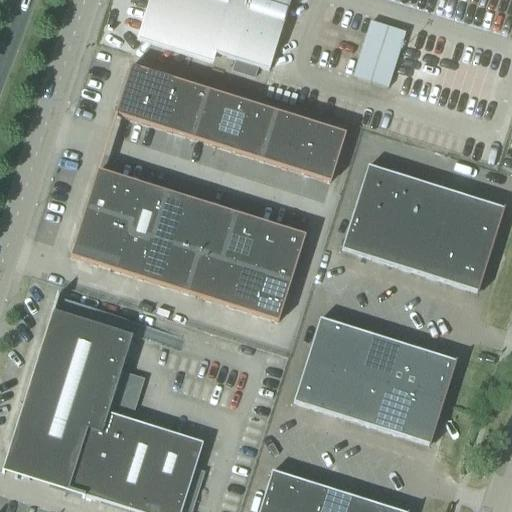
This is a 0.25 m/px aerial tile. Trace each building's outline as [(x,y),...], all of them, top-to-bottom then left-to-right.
[(151,0),(139,39),(190,55),(191,55),(212,62),(213,56),(268,73),(291,0),(151,0)] [(352,80),(387,92),(405,36),(369,24),(352,80)] [(116,120),(125,123),(143,128),(247,161),(329,187),(330,187),(338,161),(345,138),(153,78),(129,70),(114,119),(116,120)] [(343,131),(345,121),(302,111),(299,122),(343,131)] [(502,212),(485,207),(474,204),(448,195),(421,187),(367,170),(353,212),(340,254),(368,262),(395,271),(421,279),(458,291),(476,296),(475,298),(476,298),(490,255),(504,211),(502,211),(502,212)] [(98,175),(97,175),(83,218),(69,261),(91,268),(277,326),(305,240),(304,239),(209,209),(118,181),(98,175)] [(64,495),(83,501),(84,500),(121,511),(181,511),(202,447),(107,417),(132,340),(53,316),(58,300),(57,300),(55,304),(51,302),(48,311),(53,312),(6,461),(38,472),(36,477),(51,482),(53,476),(68,481),(64,495)] [(347,423),(373,432),(400,440),(428,449),(427,450),(428,451),(442,407),(456,364),(454,364),(454,365),(426,356),(400,348),(373,340),(346,331),(319,322),(305,364),(292,406),(320,415),(347,423)] [(388,511),(378,509),(352,500),(325,492),(298,484),(271,475),(258,511),(388,511)]
